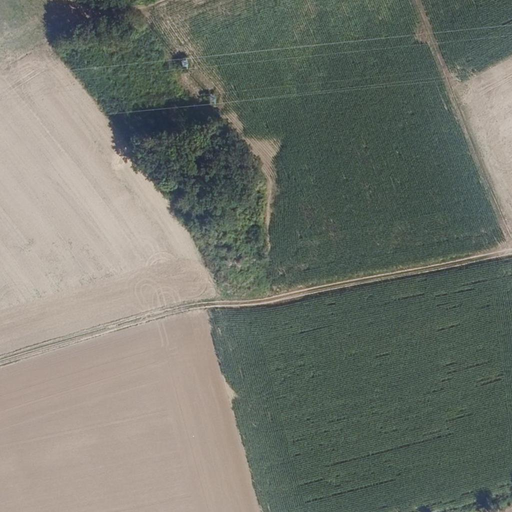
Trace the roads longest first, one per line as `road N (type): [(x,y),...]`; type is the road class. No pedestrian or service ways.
road 1 (track): [(511,257),(252,307),(184,308),(98,336)]
road 2 (track): [(511,239),(415,0)]
